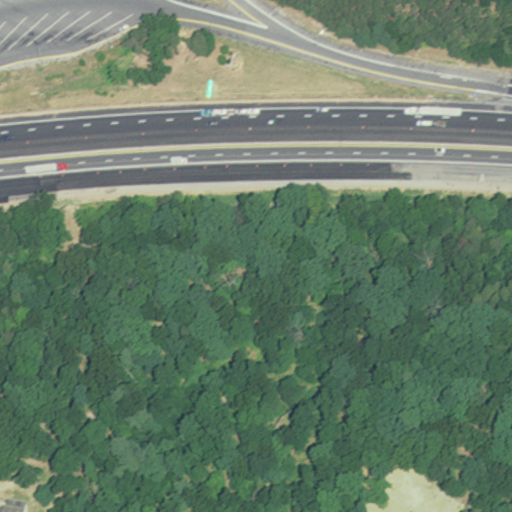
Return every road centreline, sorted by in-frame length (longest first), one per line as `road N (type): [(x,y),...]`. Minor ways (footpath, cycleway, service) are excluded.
road 1 (motorway): [(0,189),(282,171),(511,176)]
road 2 (motorway): [(511,120),(279,116),(0,133)]
road 3 (motorway): [(511,91),(387,70),(299,44)]
